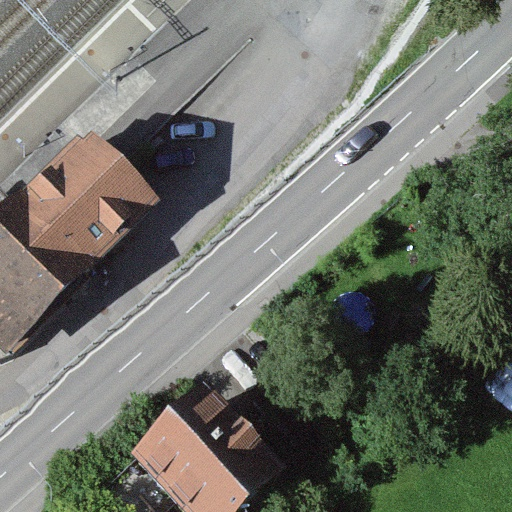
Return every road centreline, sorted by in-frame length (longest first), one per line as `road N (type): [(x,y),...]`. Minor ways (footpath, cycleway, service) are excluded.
road 1 (tertiary): [(511,25),(0,480)]
road 2 (residential): [(0,391),(43,361),(274,123),(314,73),(349,0)]
